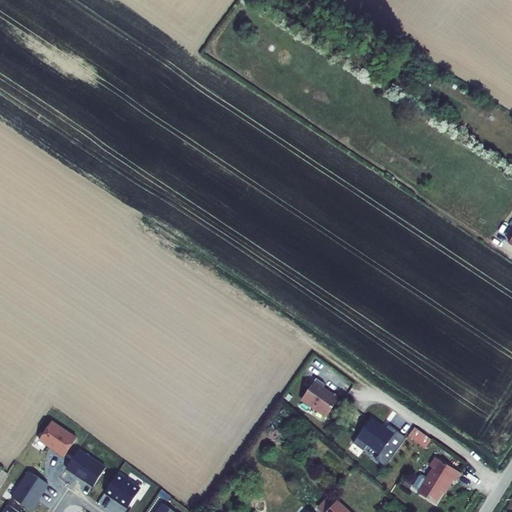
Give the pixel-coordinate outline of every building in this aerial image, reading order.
[(317,377),(304,397),(329,414),(340,397),(338,396),(340,394),(333,390),(332,392),(324,387),(327,383),(317,377)] [(384,467),(406,438),(388,424),(384,430),(380,427),(381,426),(371,418),(352,442),(362,450),(367,444),(379,453),(374,459),(384,467)] [(54,450),(64,456),(77,437),(51,420),(39,439),(50,447),(51,446),(55,449),(54,450)] [(422,434),(414,428),(408,436),(424,448),(431,440),(422,434)] [(93,486),(105,468),(78,450),(66,468),(93,486)] [(417,492),(417,493),(434,504),(450,480),(453,482),(459,474),(435,459),(429,467),(432,469),(426,479),(417,492)] [(49,484),(29,471),(12,497),(31,510),(49,484)] [(117,473),(105,492),(113,498),(113,496),(129,507),(141,488),(117,473)] [(411,488),(417,492),(426,479),(421,476),(418,477),(411,488)] [(404,478),(401,483),(407,487),(410,482),(404,478)] [(325,511),(354,511),(335,494),(331,496),(320,507),(325,511)] [(176,511),(162,502),(155,511),(176,511)]
